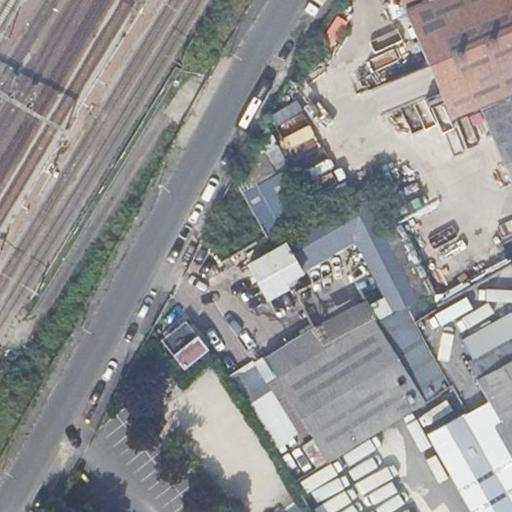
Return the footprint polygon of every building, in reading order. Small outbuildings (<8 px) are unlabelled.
[(481,112),(487,126),(511,115),(511,0),(400,0),(413,30),(406,34),(409,43),(358,65),(370,94),(383,88),(429,68),(440,95),(439,95),(426,101),(430,110),(442,105),(445,104),(453,124),(481,112)] [(511,115),(487,126),(511,186),(511,185),(511,115)] [(276,172),(288,166),(278,146),(265,152),(276,172)] [(273,218),(292,209),(284,194),(274,200),(266,204),(273,218)] [(430,295),(393,223),(379,231),(364,200),(248,264),(260,284),(267,297),(268,299),(287,289),(283,283),(357,242),(394,314),(405,308),(430,295)] [(212,224),(209,222),(203,233),(214,252),(220,263),(249,247),(253,244),(265,237),(260,227),(257,228),(245,207),(226,217),(212,224)] [(405,308),(394,314),(385,319),(381,312),(373,317),(424,402),(450,387),(412,321),(414,320),(405,308)] [(325,463),(424,402),(373,317),(326,346),(273,378),(325,463)] [(184,366),(210,349),(191,319),(165,335),(184,366)] [(511,338),(468,363),(489,400),(511,440),(511,338)] [(511,497),(511,440),(489,400),(465,414),(471,425),(511,497)] [(430,434),(474,511),(511,511),(511,497),(471,425),(465,414),(430,434)] [(62,503),(63,502),(60,500),(55,508),(56,510),(62,503)] [(53,511),(66,511),(70,505),(63,502),(62,503),(56,510),(55,508),(53,511)]
